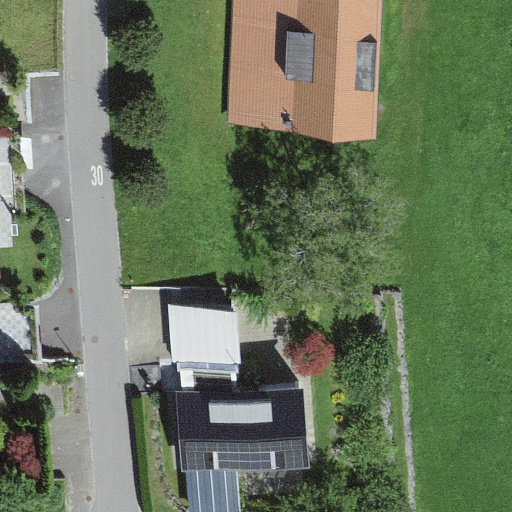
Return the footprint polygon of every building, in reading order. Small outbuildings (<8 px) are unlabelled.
[(375,0),(244,0),(239,119),(370,124),(375,0)] [(0,135),(0,248),(16,248),(11,135),(0,135)] [(0,362),(37,361),(35,305),(0,306),(0,362)] [(172,373),(180,373),(243,371),(238,316),(168,306),(172,373)] [(180,394),(178,394),(180,474),(310,470),(308,388),(244,390),(243,371),(180,373),(180,394)] [(46,414),(0,416),(0,485),(50,482),(46,414)]
